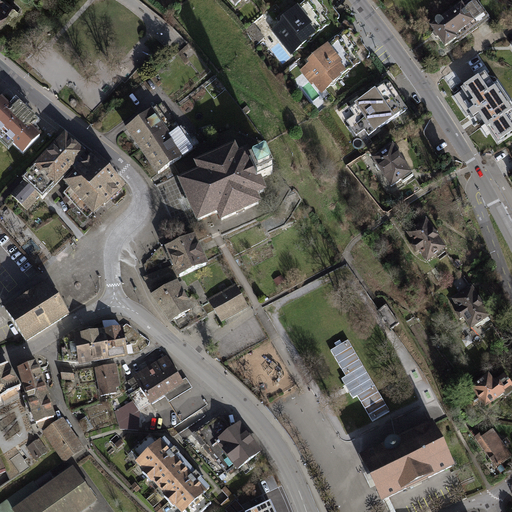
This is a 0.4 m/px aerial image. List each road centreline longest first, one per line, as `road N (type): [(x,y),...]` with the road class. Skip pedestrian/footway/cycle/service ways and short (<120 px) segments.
road 1 (tertiary): [(114,307),(144,318),(254,421),(307,511)]
road 2 (tertiary): [(360,0),(481,178)]
road 3 (tertiary): [(0,67),(123,166)]
road 4 (residential): [(123,166),(143,205),(114,241),(114,307)]
road 5 (residential): [(481,178),(473,196),(511,295)]
road 6 (tertiary): [(114,307),(0,360)]
